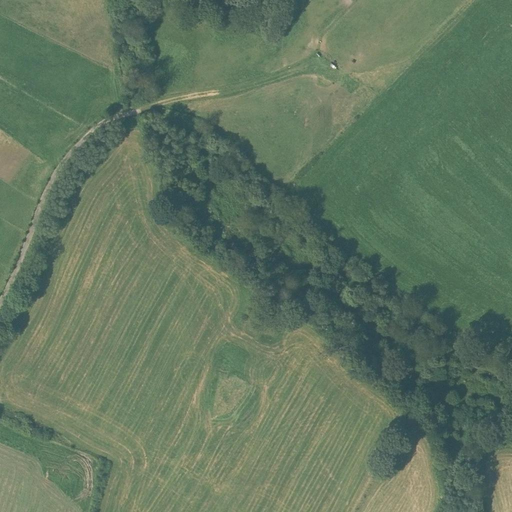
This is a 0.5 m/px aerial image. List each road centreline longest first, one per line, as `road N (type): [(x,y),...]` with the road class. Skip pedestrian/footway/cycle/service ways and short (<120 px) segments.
road 1 (track): [(440,369),(261,238),(231,208),(186,124),(159,105)]
road 2 (track): [(159,105),(101,128),(64,162),(0,301)]
road 3 (track): [(159,105),(272,82),(356,6)]
road 4 (track): [(146,0),(120,65),(133,114)]
